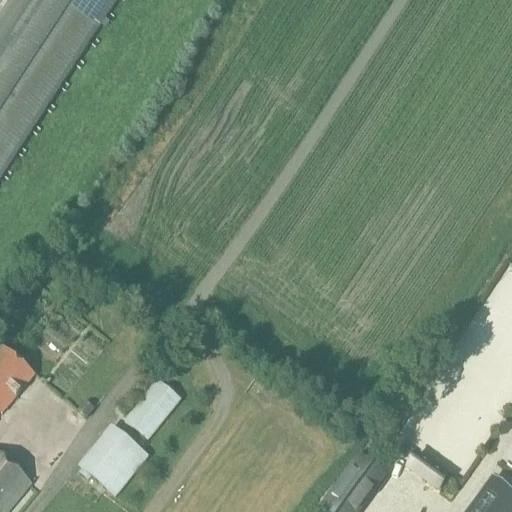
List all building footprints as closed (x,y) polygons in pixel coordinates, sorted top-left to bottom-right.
[(23,363),(72,402),(104,363),(51,320),(41,333),(44,336),(23,363)] [(0,418),(35,378),(0,348),(0,418)] [(149,442),(181,402),(157,383),(125,423),(149,442)] [(47,426),(65,445),(75,436),(57,417),(47,426)] [(116,499),(149,459),(113,429),(80,470),(116,499)] [(418,457),(408,470),(438,492),(447,478),(418,457)] [(0,511),(8,511),(30,486),(0,460),(0,511)] [(358,461),(322,511),(359,511),(383,479),(358,461)] [(511,511),(511,495),(494,482),(472,511),(511,511)]
